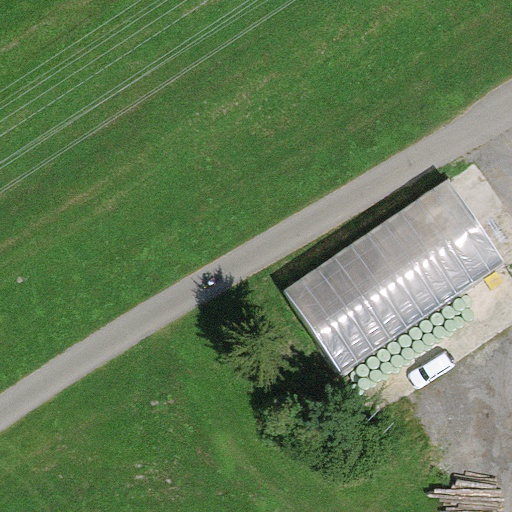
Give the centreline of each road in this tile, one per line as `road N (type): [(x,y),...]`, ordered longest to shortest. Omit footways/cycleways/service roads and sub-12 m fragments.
road 1 (track): [(511,104),(0,415)]
road 2 (track): [(511,379),(485,511)]
